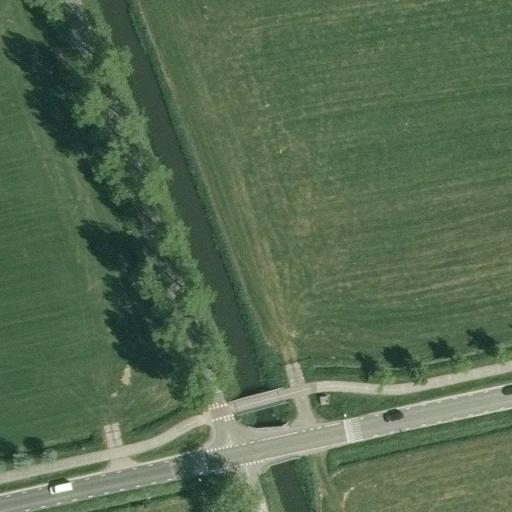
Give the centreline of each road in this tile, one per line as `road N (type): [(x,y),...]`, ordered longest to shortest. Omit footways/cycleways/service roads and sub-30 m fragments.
road 1 (unclassified): [(235,455),(65,0)]
road 2 (secondary): [(511,396),(235,455)]
road 3 (secondary): [(0,507),(211,461)]
